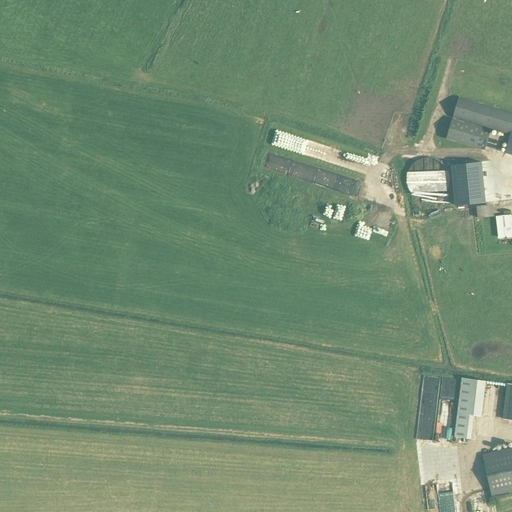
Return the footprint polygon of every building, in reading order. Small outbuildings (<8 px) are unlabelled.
[(511,112),(459,97),(453,117),(511,134),(506,153),(511,154),(511,112)] [(447,139),(485,150),(491,130),(453,119),(447,139)] [(271,146),(356,171),(353,180),(363,183),(370,159),(275,131),(271,146)] [(456,205),(486,202),(482,162),(452,165),(456,205)] [(448,169),(407,170),(407,191),(449,190),(448,169)] [(331,192),(328,198),(334,201),(337,195),(331,192)] [(492,201),(476,204),(478,214),(494,212),(492,201)] [(511,221),(511,215),(497,217),(499,237),(511,235),(511,222),(511,221)] [(486,381),(462,378),(455,437),(471,439),(474,415),(482,416),(486,381)] [(511,448),(484,455),(493,495),(511,490),(511,448)] [(449,490),(449,477),(440,477),(440,470),(437,470),(436,490),(449,490)]
